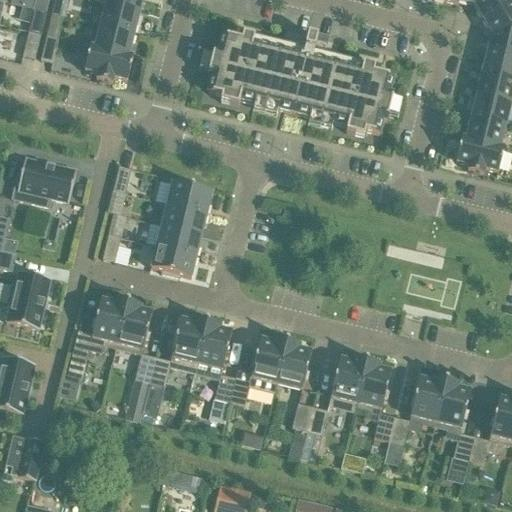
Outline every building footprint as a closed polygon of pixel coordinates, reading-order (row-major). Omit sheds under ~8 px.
[(49,3),(37,0),(35,0),(32,12),(33,12),(33,13),(45,16),(49,3)] [(70,0),(68,0),(55,0),(52,17),(64,20),(64,19),(65,20),(70,0)] [(106,0),(104,9),(139,17),(142,0),(106,0)] [(482,22),(511,3),(511,2),(510,0),(478,0),(474,7),(482,22)] [(511,3),(482,22),(491,37),(511,33),(511,3)] [(100,29),(134,37),(139,17),(104,9),(100,29)] [(33,13),(28,34),(40,37),(45,16),(33,13)] [(64,20),(52,17),(46,39),(58,42),(64,20)] [(90,49),(132,60),(132,59),(129,58),(134,37),(100,29),(94,50),(90,49)] [(486,58),(511,64),(511,33),(491,37),(486,58)] [(40,37),(28,34),(22,59),(34,62),(40,37)] [(277,112),(309,120),(311,115),(333,121),(332,126),(347,129),(346,135),(363,139),(365,134),(379,137),(382,123),(386,124),(393,96),(389,95),(393,80),(373,75),(375,69),(363,66),(362,72),(323,63),(325,57),(314,54),(318,39),(308,37),(303,58),(253,46),(254,40),(243,37),(241,43),(221,38),(218,53),(214,52),(207,80),(211,81),(207,95),(221,99),(220,104),(238,109),(239,103),(254,107),(256,102),(278,107),(277,112)] [(58,42),(46,39),(40,63),(52,66),(58,42)] [(132,60),(90,49),(84,74),(97,77),(96,82),(112,86),(113,81),(126,84),(132,60)] [(481,79),(511,86),(511,64),(486,58),(481,79)] [(476,99),(510,108),(511,100),(511,86),(481,79),(476,99)] [(471,120),(505,128),(510,108),(476,99),(471,120)] [(462,141),(504,151),(504,150),(500,149),(505,128),(471,120),(466,141),(462,140),(462,141)] [(504,151),(462,141),(456,165),(469,168),(467,173),(484,177),(485,172),(498,175),(504,151)] [(68,206),(76,174),(25,162),(21,178),(18,177),(12,202),(48,210),(50,202),(68,206)] [(131,173),(119,170),(112,194),(124,198),(131,173)] [(166,207),(206,217),(212,195),(201,193),(201,190),(183,185),(183,188),(172,186),(166,207)] [(112,194),(110,205),(121,209),(124,198),(112,194)] [(161,228),(201,238),(206,217),(166,207),(161,228)] [(0,220),(0,253),(1,254),(9,223),(0,220)] [(123,230),(111,227),(108,238),(120,241),(123,230)] [(156,249),(196,259),(201,238),(161,228),(156,249)] [(102,262),(113,265),(114,265),(120,241),(108,238),(102,262)] [(196,259),(156,249),(151,271),(162,274),(161,277),(179,281),(180,278),(191,281),(196,259)] [(1,254),(0,253),(0,271),(11,275),(15,257),(1,254)] [(10,307),(6,325),(38,333),(50,282),(18,274),(15,289),(12,288),(7,307),(10,307)] [(116,352),(127,305),(114,302),(113,306),(101,303),(92,338),(78,334),(67,379),(82,382),(89,354),(101,357),(103,349),(116,352)] [(127,305),(116,352),(141,359),(141,358),(152,315),(140,312),(141,309),(127,305)] [(156,361),(149,387),(164,390),(169,371),(194,377),(194,378),(207,325),(193,322),(192,325),(181,322),(170,365),(156,361)] [(207,325),(194,378),(219,384),(214,403),(229,406),(235,382),(221,378),(231,335),(220,332),(220,328),(207,325)] [(237,374),(235,382),(229,406),(244,410),(249,391),(274,397),(276,387),(286,345),(273,341),(272,345),(260,342),(251,377),(237,374)] [(276,387),(301,393),(311,354),(299,351),(300,348),(286,345),(276,387)] [(141,359),(135,383),(149,387),(156,361),(141,358),(141,359)] [(22,419),(23,416),(34,367),(2,360),(1,362),(0,361),(0,413),(7,415),(5,425),(17,428),(20,418),(22,419)] [(353,416),(366,364),(353,361),(352,364),(340,362),(328,410),(353,416)] [(388,446),(394,421),(380,417),(391,374),(379,371),(380,368),(366,364),(353,416),(354,416),(355,411),(366,414),(364,422),(377,425),(373,442),(388,446)] [(434,431),(446,384),(432,381),(431,384),(420,381),(409,425),(394,421),(388,446),(403,449),(407,433),(420,436),(422,428),(434,431)] [(457,445),(474,441),(460,437),(470,393),(458,391),(459,387),(446,384),(434,431),(446,434),(444,442),(457,445)] [(149,387),(147,395),(162,399),(164,390),(149,387)] [(511,449),(511,400),(511,403),(499,401),(489,444),(474,441),(483,469),(486,454),(496,456),(498,446),(511,449)] [(139,426),(144,406),(129,403),(124,422),(139,426)] [(214,403),(209,424),(224,427),(229,406),(214,403)] [(298,407),(291,432),(295,432),(306,435),(312,411),(298,407)] [(312,411),(306,435),(314,437),(321,439),(327,415),(312,411)] [(295,432),(291,448),(303,451),(306,435),(295,432)] [(303,451),(300,462),(307,464),(314,437),(306,435),(303,451)] [(12,470),(10,478),(35,484),(44,445),(27,441),(22,461),(9,458),(6,468),(12,470)] [(67,448),(47,443),(44,459),(64,464),(67,448)] [(120,474),(123,462),(107,458),(104,470),(120,474)] [(340,471),(362,477),(365,463),(343,458),(340,471)] [(166,474),(152,471),(149,484),(163,487),(166,474)] [(166,474),(163,487),(206,498),(209,485),(209,483),(203,482),(167,473),(166,473),(166,474)] [(247,511),(251,495),(220,488),(214,511),(247,511)] [(259,511),(262,511),(266,499),(253,496),(250,509),(259,511)]
